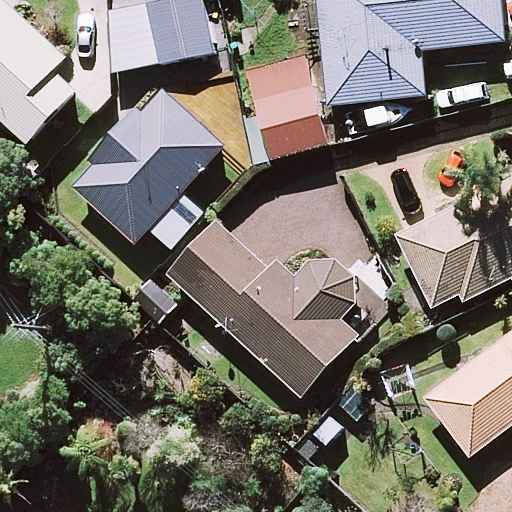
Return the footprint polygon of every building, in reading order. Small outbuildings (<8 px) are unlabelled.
[(0,0),(0,116),(28,142),(74,92),(53,72),(66,57),(3,0),(0,0)] [(214,53),(203,0),(172,0),(109,12),(120,70),(214,53)] [(506,40),(501,0),(320,0),(335,134),(384,129),(380,99),(427,94),(423,49),(506,40)] [(331,141),(305,57),(249,75),(275,159),(331,141)] [(224,146),(159,88),(72,185),(137,243),(224,146)] [(511,276),(511,180),(495,189),(399,236),(436,313),(511,276)] [(302,396),(362,331),(347,317),(365,297),(350,283),(330,265),(300,297),(217,221),(169,273),(302,396)] [(511,333),(427,397),(471,456),(511,425),(511,333)] [(359,374),(330,404),(352,426),(382,397),(359,374)] [(63,511),(43,493),(24,511),(63,511)]
